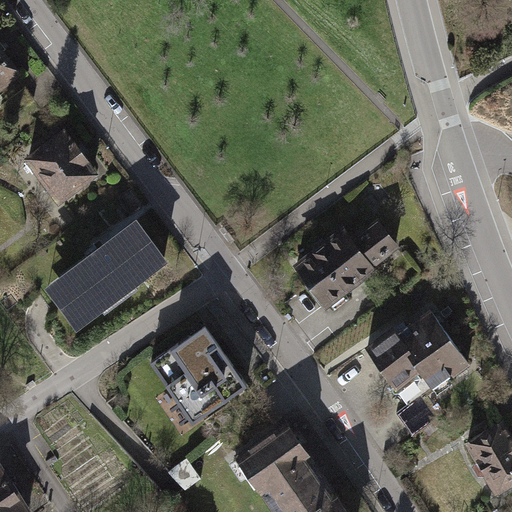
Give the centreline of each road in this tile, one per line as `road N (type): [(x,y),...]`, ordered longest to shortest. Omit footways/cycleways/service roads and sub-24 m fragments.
road 1 (residential): [(20,0),(230,271)]
road 2 (residential): [(511,292),(461,163),(419,0)]
road 3 (residential): [(230,271),(401,511)]
road 4 (residential): [(230,271),(0,423)]
